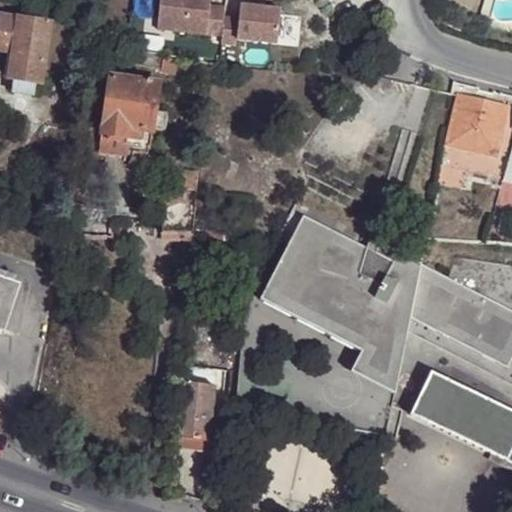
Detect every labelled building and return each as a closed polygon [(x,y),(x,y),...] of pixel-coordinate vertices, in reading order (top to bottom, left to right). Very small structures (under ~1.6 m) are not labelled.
[(209,0),(158,0),(156,29),(221,35),(220,42),(235,43),(235,37),(275,39),(278,5),(237,2),(237,16),(223,15),(224,5),(209,4),(209,0)] [(15,81),(38,83),(42,84),(48,24),(0,19),(0,55),(12,57),(10,80),(15,81)] [(162,60),(127,54),(124,68),(160,74),(162,60)] [(174,63),(162,60),(160,74),(159,77),(172,79),(174,63)] [(159,87),(109,80),(99,156),(124,160),(125,156),(148,159),(149,151),(150,151),(153,131),(155,115),(159,87)] [(37,95),(38,83),(15,81),(13,93),(37,95)] [(504,110),(507,95),(452,84),(451,86),(449,98),(456,100),(504,110)] [(504,110),(456,100),(446,148),(495,159),(504,110)] [(155,115),(153,131),(164,133),(167,116),(155,115)] [(440,152),(434,184),(446,186),(453,155),(440,152)] [(113,216),(68,211),(66,244),(111,245),(113,216)] [(376,253),(304,215),(261,300),(361,351),(350,373),(392,395),(406,332),(409,316),(507,367),(511,356),(511,315),(380,246),(376,253)] [(162,239),(192,240),(193,232),(193,230),(162,226),(162,239)] [(228,261),(246,262),(248,238),(193,232),(192,240),(189,270),(202,271),(203,266),(228,269),(228,261)] [(0,334),(5,336),(21,290),(0,282),(0,334)] [(196,301),(185,299),(184,318),(194,319),(196,301)] [(194,319),(184,318),(182,338),(196,339),(198,320),(194,319)] [(511,410),(430,371),(411,414),(511,463),(511,410)] [(212,391),(177,387),(171,443),(170,450),(206,454),(212,391)]
